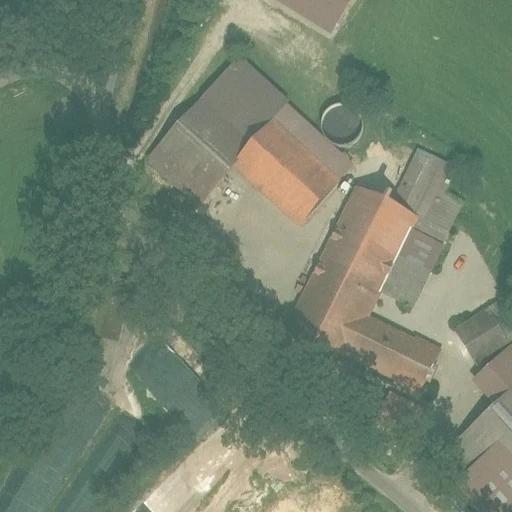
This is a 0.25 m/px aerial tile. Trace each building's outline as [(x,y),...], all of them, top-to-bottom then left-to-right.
[(351,0),(281,0),(333,30),(351,0)] [(346,163),(235,73),(163,162),(202,194),(229,161),(300,219),(346,163)] [(365,204),(304,340),(419,391),(439,346),(380,320),(421,229),(365,204)] [(457,324),(470,358),(511,341),(511,303),(457,324)] [(379,429),(422,442),(432,409),(390,396),(379,429)] [(511,400),(459,450),(511,506),(511,400)]
